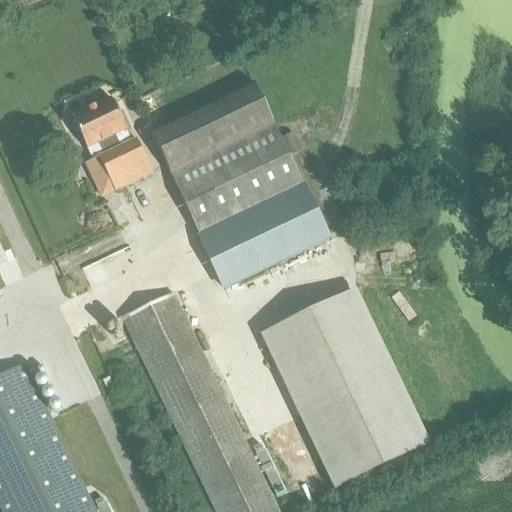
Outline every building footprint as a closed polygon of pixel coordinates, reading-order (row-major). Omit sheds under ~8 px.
[(150,133),(200,241),(224,291),(328,242),(253,84),(150,133)] [(152,175),(135,140),(131,143),(126,132),(111,101),(72,119),(87,150),(92,161),(97,158),(114,193),(152,175)] [(277,511),(173,295),(122,320),(214,511),(277,511)] [(354,296),(266,339),(334,488),(426,445),(354,296)] [(0,380),(0,511),(93,511),(24,369),(0,380)]
